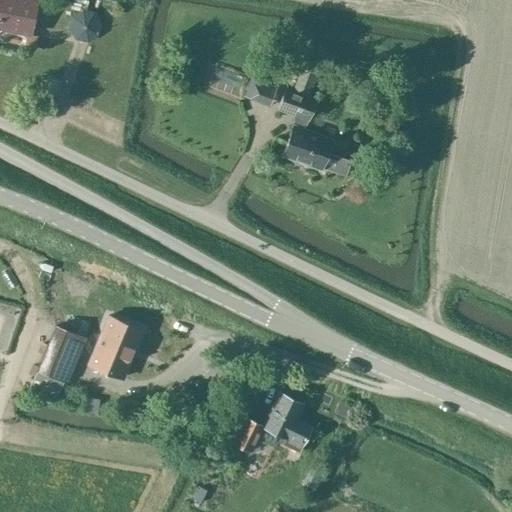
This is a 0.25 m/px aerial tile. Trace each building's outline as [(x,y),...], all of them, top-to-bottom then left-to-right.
[(0,0),(0,28),(29,33),(35,0),(0,0)] [(69,0),(68,7),(82,10),(84,11),(86,0),(69,0)] [(72,16),(68,29),(75,40),(87,43),(98,36),(101,24),(95,13),(84,11),(82,10),(72,16)] [(290,45),(287,54),(304,60),(307,51),(290,45)] [(279,59),(273,74),(284,78),(290,63),(279,59)] [(280,156),(321,171),(333,139),(305,128),(309,118),(312,119),(316,108),(313,106),(316,98),(308,95),(316,74),(300,67),(292,89),(284,87),(276,109),(293,116),(293,124),(292,123),(280,156)] [(86,363),(119,377),(139,330),(105,316),(86,363)] [(50,394),(76,332),(56,324),(31,386),(50,394)] [(246,419),(234,443),(250,450),(256,438),(261,428),(283,438),(281,444),(298,453),(311,427),(295,420),(303,404),(278,391),(262,426),(246,419)] [(97,414),(100,398),(86,396),(83,412),(97,414)] [(339,402),(334,412),(348,420),(354,409),(339,402)] [(310,464),(301,483),(314,489),(323,470),(310,464)]
